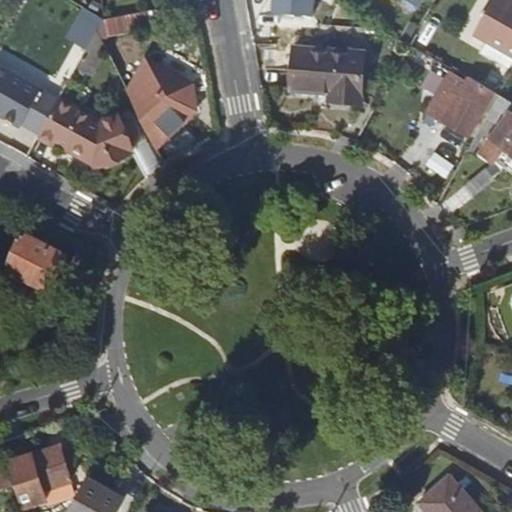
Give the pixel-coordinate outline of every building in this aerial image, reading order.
[(275,0),(275,12),(316,11),(315,0),(275,0)] [(511,0),(488,0),(483,10),(485,11),(473,33),(511,55),(511,0)] [(165,26),(162,9),(105,18),(99,30),(102,35),(165,26)] [(80,35),(92,42),(99,30),(105,18),(93,11),(80,35)] [(261,12),(260,34),(312,36),(324,15),(261,12)] [(109,49),(102,35),(99,30),(92,42),(85,56),(100,65),(109,49)] [(331,99),(360,100),(363,51),(294,46),(292,89),(331,92),(331,99)] [(147,60),(130,90),(157,145),(193,111),(190,84),(147,60)] [(0,67),(0,111),(31,130),(50,97),(0,67)] [(486,103),(494,90),(467,75),(465,79),(449,70),(423,113),(425,114),(422,118),(426,121),(429,116),(466,138),(486,103)] [(486,103),(491,105),(498,92),(494,90),(486,103)] [(511,111),(508,109),(511,102),(511,101),(498,92),(491,105),(490,106),(504,115),(482,150),(497,161),(506,148),(511,151),(511,111)] [(40,135),(66,150),(69,144),(92,156),(98,167),(137,147),(121,114),(104,122),(61,98),(40,135)] [(66,150),(98,167),(92,156),(69,144),(66,150)] [(511,151),(506,148),(497,161),(511,170),(511,151)] [(47,291),(65,255),(21,232),(2,269),(47,291)] [(60,447),(9,462),(22,507),(46,501),(43,490),(71,483),(60,447)] [(0,463),(0,489),(11,486),(4,462),(0,463)] [(115,511),(124,497),(88,477),(68,511),(115,511)] [(423,501),(426,505),(432,511),(482,511),(452,477),(423,501)]
